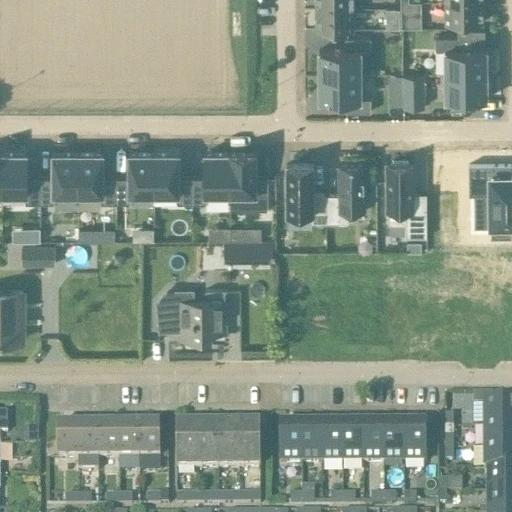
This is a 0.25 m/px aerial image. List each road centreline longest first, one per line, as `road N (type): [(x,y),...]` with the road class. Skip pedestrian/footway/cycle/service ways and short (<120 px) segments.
road 1 (residential): [(511,374),(0,376)]
road 2 (residential): [(287,123),(0,126)]
road 3 (residential): [(511,130),(303,130),(287,123)]
road 4 (residential): [(287,123),(287,0)]
